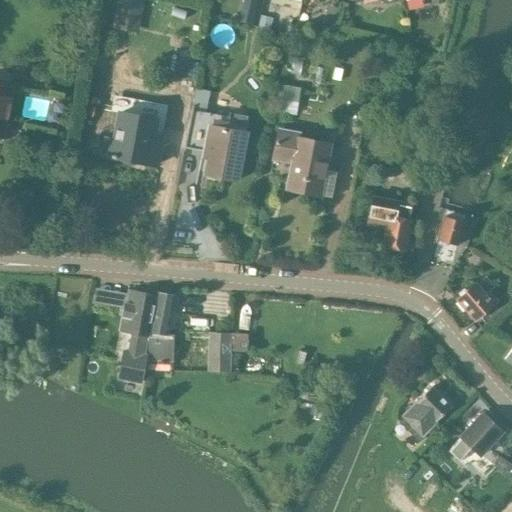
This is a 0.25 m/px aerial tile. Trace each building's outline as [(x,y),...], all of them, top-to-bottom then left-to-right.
[(139,34),(144,0),(117,0),(112,29),(139,34)] [(289,85),(279,84),(275,112),(284,113),(289,85)] [(0,139),(3,141),(14,88),(0,85),(0,139)] [(192,112),(184,151),(185,151),(186,148),(209,153),(204,175),(239,181),(247,134),(227,130),(231,114),(229,114),(229,118),(215,115),(215,116),(206,114),(192,112)] [(157,166),(162,138),(154,137),(157,120),(120,114),(112,158),(157,166)] [(279,131),(274,157),(293,160),(288,191),(320,197),(332,199),(337,173),(325,171),(330,144),(299,138),(300,134),(279,131)] [(367,226),(386,230),(383,246),(405,250),(414,205),(372,197),(367,226)] [(464,222),(444,216),(438,241),(457,246),(464,222)] [(485,294),(475,283),(456,300),(475,321),(497,301),(489,291),(485,294)] [(149,337),(157,295),(134,291),(132,304),(125,304),(120,330),(131,332),(127,352),(123,351),(118,377),(142,381),(147,356),(145,355),(148,336),(149,337)] [(157,295),(149,337),(150,337),(147,363),(173,364),(175,335),(169,334),(177,295),(158,293),(157,295)] [(209,332),(208,371),(230,372),(230,350),(247,351),(248,335),(231,334),(231,333),(209,332)] [(299,399),(318,402),(321,384),(302,381),(299,399)] [(451,407),(431,387),(415,403),(402,415),(422,435),(428,430),(451,407)] [(460,461),(472,448),(480,456),(503,432),(483,413),(460,437),(461,438),(448,451),(460,461)] [(491,464),(511,477),(511,464),(498,455),(491,464)]
